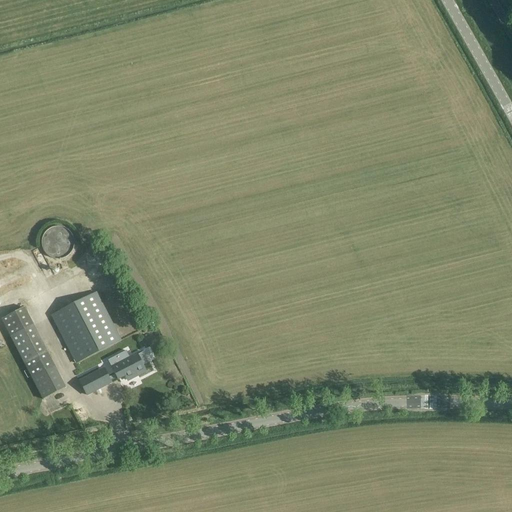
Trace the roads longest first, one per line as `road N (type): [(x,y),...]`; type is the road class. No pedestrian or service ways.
road 1 (tertiary): [(0,473),(343,404),(511,402)]
road 2 (tertiary): [(511,114),(446,0)]
